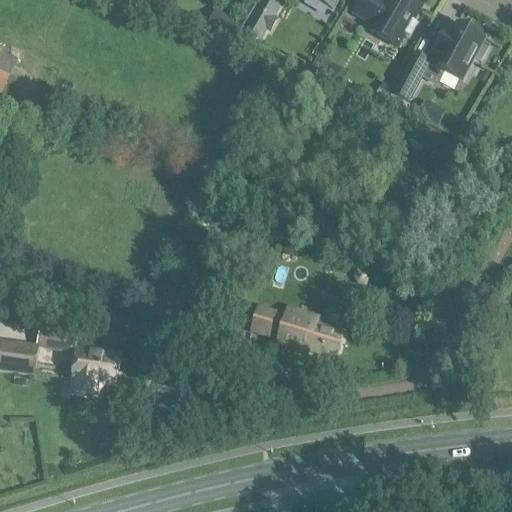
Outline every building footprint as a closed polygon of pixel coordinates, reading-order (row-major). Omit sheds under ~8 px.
[(145,0),(159,8),(164,0),(145,0)] [(260,0),(248,23),(242,33),(260,44),(268,30),(272,32),(273,31),(278,23),(273,21),(281,7),(268,0),(260,0)] [(313,0),(333,12),(339,0),(313,0)] [(417,26),(413,24),(422,9),(406,0),(388,0),(385,6),(378,2),(379,1),(378,0),(363,0),(354,16),(373,27),(369,33),(398,50),(406,36),(410,38),(417,26)] [(216,12),(210,23),(238,40),(242,33),(248,23),(242,19),(238,25),(216,12)] [(488,49),(483,46),(485,42),(457,26),(451,39),(445,36),(436,53),(441,56),(435,68),(415,57),(393,97),(409,106),(423,80),(434,86),(441,72),(463,84),(475,61),(481,63),(488,49)] [(0,94),(2,96),(17,63),(0,55),(0,94)] [(331,63),(322,58),(312,74),(322,78),(331,63)] [(383,84),(376,96),(386,102),(393,90),(383,84)] [(447,114),(426,102),(417,118),(438,130),(447,114)] [(446,151),(422,156),(426,172),(450,167),(446,151)] [(217,298),(198,292),(189,324),(207,329),(217,298)] [(259,310),(252,333),(280,342),(283,343),(290,320),(288,319),(259,310)] [(283,343),(280,342),(279,345),(305,353),(305,352),(335,360),(342,335),(313,326),(313,327),(290,320),(283,343)] [(40,338),(38,348),(40,348),(77,355),(79,349),(81,338),(41,330),(40,338)] [(40,348),(38,348),(0,342),(0,374),(36,379),(40,348)] [(79,349),(77,355),(72,395),(105,401),(106,390),(122,392),(125,355),(79,349)] [(58,405),(60,375),(39,374),(38,404),(58,405)] [(146,412),(145,412),(145,415),(149,431),(151,440),(177,434),(176,429),(170,410),(169,406),(152,411),(146,412)] [(185,426),(181,408),(170,410),(176,429),(185,426)]
